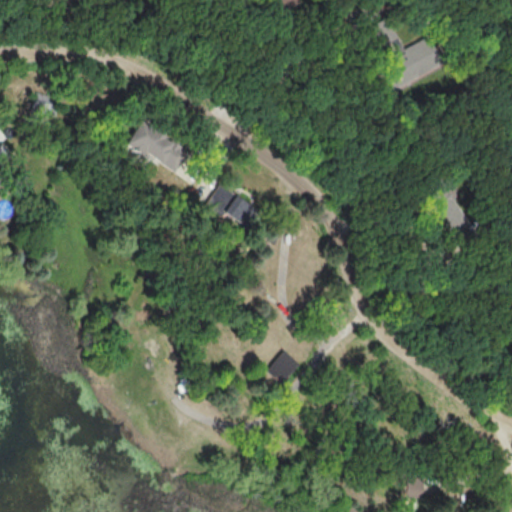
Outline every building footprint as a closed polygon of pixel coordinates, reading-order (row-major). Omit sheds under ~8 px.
[(292,0),(280,11),(270,0),(292,0)] [(386,15),(401,47),(424,36),(438,65),(388,88),(375,59),(393,51),(391,46),(370,55),(358,28),(386,15)] [(35,91),(59,96),(55,114),(32,109),(35,91)] [(124,141),(138,119),(153,129),(186,151),(172,173),(124,141)] [(0,142),(0,160),(10,151),(1,142),(0,142)] [(449,234),(441,220),(438,222),(421,191),(444,178),(469,223),(449,234)] [(215,185),(271,218),(259,238),(203,205),(215,185)] [(280,348),(297,364),(277,385),(260,369),(280,348)] [(403,497),(407,469),(425,471),(421,499),(403,497)]
